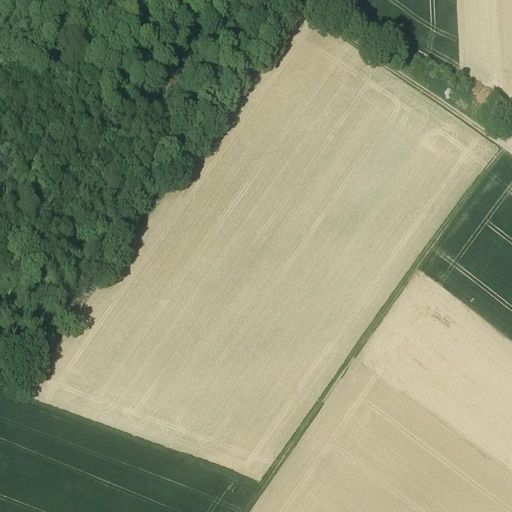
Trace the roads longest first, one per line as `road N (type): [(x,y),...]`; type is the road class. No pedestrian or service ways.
road 1 (track): [(508,147),(244,511)]
road 2 (track): [(508,147),(301,12),(172,0)]
